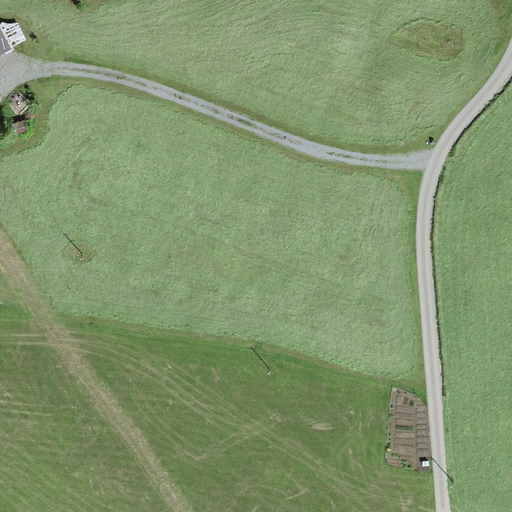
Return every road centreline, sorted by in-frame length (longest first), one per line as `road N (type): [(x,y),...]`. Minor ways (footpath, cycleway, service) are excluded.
road 1 (unclassified): [(511,64),(434,164),(427,247),(443,511)]
road 2 (track): [(8,86),(67,70),(106,77),(338,158),(434,164)]
